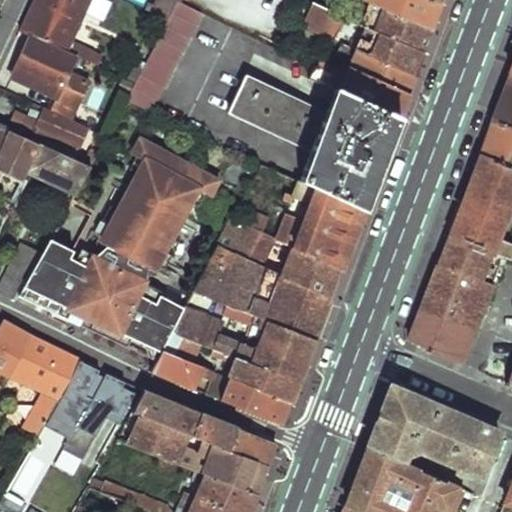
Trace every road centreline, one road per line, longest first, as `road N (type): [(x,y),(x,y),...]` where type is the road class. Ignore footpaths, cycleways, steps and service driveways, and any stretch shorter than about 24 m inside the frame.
road 1 (primary): [(358,344),(487,0)]
road 2 (residential): [(320,449),(0,310)]
road 3 (residential): [(358,344),(511,409)]
